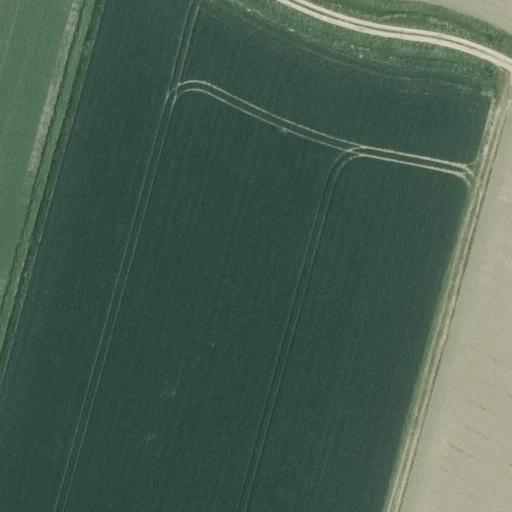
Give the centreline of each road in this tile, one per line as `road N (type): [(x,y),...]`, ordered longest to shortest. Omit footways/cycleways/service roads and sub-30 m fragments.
road 1 (track): [(396,511),(511,78)]
road 2 (track): [(511,64),(460,42),(346,22),(292,0)]
